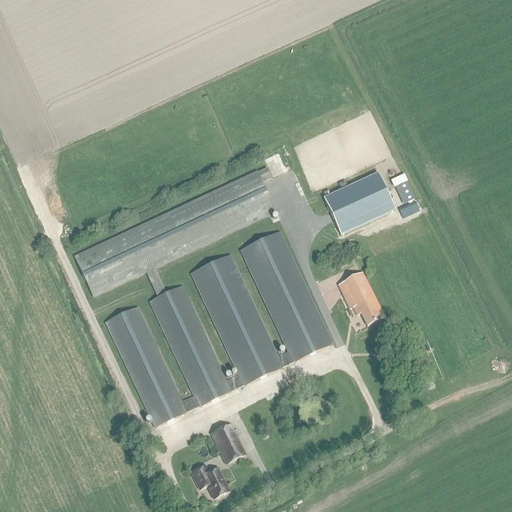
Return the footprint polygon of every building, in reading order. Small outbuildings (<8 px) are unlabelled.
[(224,383),(181,289),(166,296),(153,269),(275,212),(261,184),(271,179),(266,170),(75,260),(92,297),(145,272),(158,300),(151,303),(195,398),(180,404),(136,310),(106,324),(155,429),(185,415),(200,408),(230,394),(243,387),(243,388),(282,370),(282,369),(293,364),(294,364),(332,346),(279,234),(241,252),(288,353),(277,358),(229,257),(191,275),(238,376),(224,383)] [(395,213),(378,176),(323,201),(340,238),(395,213)] [(406,184),(399,187),(407,204),(414,201),(406,184)] [(384,319),(362,275),(338,287),(350,310),(353,309),(357,317),(360,315),(366,327),(384,319)] [(399,346),(387,347),(387,358),(399,358),(399,346)] [(245,457),(230,427),(211,436),(226,466),(245,457)] [(229,494),(217,471),(208,475),(204,468),(191,475),(199,492),(207,488),(214,502),(229,494)]
